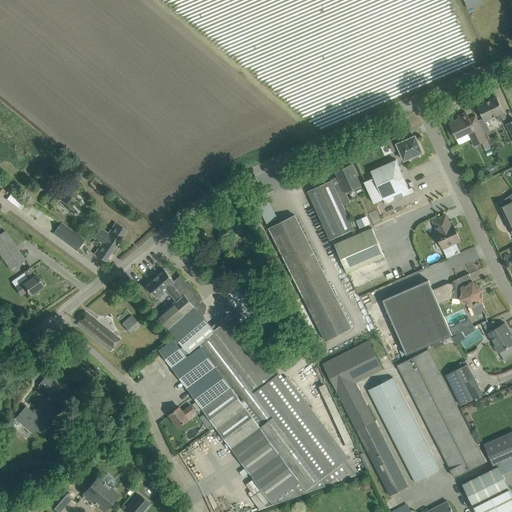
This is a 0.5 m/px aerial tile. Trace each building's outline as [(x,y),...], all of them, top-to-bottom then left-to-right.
[(507,118),(502,106),(497,97),(478,107),(485,121),(497,115),(500,121),(507,118)] [(487,140),(482,129),(478,120),(472,123),(466,112),(458,116),(459,118),(449,123),(457,139),(470,132),(477,145),(487,140)] [(409,132),(398,136),(388,141),(392,150),(395,151),(400,149),(405,160),(412,157),(414,156),(423,152),(416,136),(411,138),(409,132)] [(409,189),(396,159),(371,170),(384,199),(409,189)] [(361,185),(356,173),(352,164),(336,171),(343,187),(336,190),(332,180),(308,191),(331,240),(354,229),(342,203),(350,200),(346,192),(361,185)] [(7,201),(15,205),(19,197),(10,193),(7,201)] [(503,206),(501,207),(511,231),(511,193),(501,202),(503,206)] [(352,329),(299,224),(295,215),(269,228),(326,341),(352,329)] [(359,228),(370,222),(366,215),(356,220),(359,228)] [(454,225),(451,226),(446,215),(433,221),(438,232),(436,233),(443,249),(461,241),(454,225)] [(84,239),(82,241),(60,225),(61,222),(53,233),(76,251),(84,239)] [(94,254),(106,261),(126,230),(115,223),(108,233),(100,227),(93,238),(101,243),(94,254)] [(385,256),(373,228),(335,244),(347,272),(385,256)] [(0,234),(0,255),(10,270),(25,259),(5,231),(0,234)] [(14,286),(21,296),(28,291),(30,295),(43,286),(31,268),(24,272),(28,277),(14,286)] [(157,280),(149,287),(157,297),(167,289),(177,301),(183,295),(173,283),(175,281),(165,270),(158,276),(160,279),(157,281),(157,280)] [(433,290),(439,304),(452,299),(452,298),(461,299),(472,307),(475,314),(475,315),(487,310),(486,309),(482,301),(483,289),(474,282),(470,274),(470,273),(458,279),(459,281),(456,282),(456,284),(448,283),(433,290)] [(177,301),(158,316),(190,353),(203,342),(205,345),(201,348),(216,367),(187,388),(231,448),(274,505),(327,486),(337,479),(339,482),(350,474),(352,477),(361,473),(349,459),(286,377),(285,378),(280,372),(276,376),(269,366),(231,318),(215,331),(202,314),(205,312),(206,305),(181,276),(175,281),(173,283),(183,295),(177,301)] [(439,304),(433,290),(429,280),(383,300),(407,355),(453,335),(439,304)] [(277,358),(287,370),(317,347),(315,344),(317,343),(295,298),(289,301),(305,335),(277,358)] [(76,324),(110,351),(119,340),(85,313),(76,324)] [(125,320),(121,324),(130,333),(134,330),(125,320)] [(488,320),(482,322),(485,331),(491,329),(488,320)] [(511,334),(511,333),(505,323),(489,333),(496,345),(494,346),(499,353),(511,345),(511,337),(511,335),(511,334)] [(465,337),(462,332),(452,337),(455,343),(465,337)] [(175,339),(159,350),(179,377),(187,388),(216,367),(201,348),(189,357),(175,339)] [(357,430),(390,495),(409,486),(375,420),(357,383),(384,369),(369,340),(323,363),(357,430)] [(398,365),(455,477),(486,461),(428,349),(398,365)] [(63,358),(71,363),(76,356),(68,351),(63,358)] [(483,394),(468,364),(446,375),(461,405),(483,394)] [(46,428),(50,424),(56,417),(51,412),(55,407),(53,406),(63,395),(58,391),(63,386),(49,374),(39,385),(49,393),(44,399),(43,397),(37,404),(39,406),(33,413),(26,407),(18,416),(22,420),(20,422),(31,431),(33,428),(38,433),(44,426),(46,428)] [(369,390),(416,483),(441,470),(394,377),(369,390)] [(170,415),(179,427),(190,419),(189,418),(197,412),(192,406),(184,412),(181,407),(170,415)] [(213,425),(205,413),(200,417),(208,429),(209,428),(212,425),(213,425)] [(511,432),(484,444),(494,466),(511,458),(511,432)] [(463,484),(476,511),(511,511),(511,493),(499,466),(463,484)] [(83,493),(104,511),(118,494),(98,477),(83,493)] [(48,503),(59,511),(72,497),(62,488),(48,503)] [(125,511),(126,511),(141,511),(149,503),(139,495),(125,511)] [(453,511),(448,501),(428,511),(453,511)]
